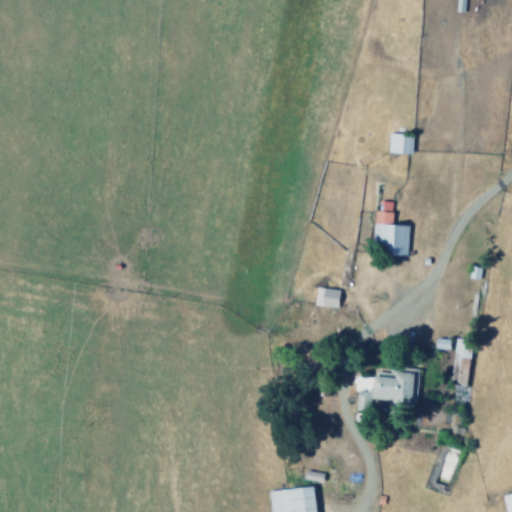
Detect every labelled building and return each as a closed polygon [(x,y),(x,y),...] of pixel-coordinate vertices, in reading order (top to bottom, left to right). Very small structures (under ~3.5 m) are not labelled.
[(410,154),(411,135),(386,134),(386,153),(410,154)] [(406,226),(389,225),(390,201),(375,201),(374,225),(379,225),(379,255),(405,256),(406,226)] [(337,288),(314,287),(313,306),(336,307),(337,288)] [(452,377),(466,378),(467,339),(453,338),(452,377)] [(355,375),(354,403),(414,405),(415,371),(392,370),(392,377),(355,375)] [(313,511),(310,485),(266,490),(268,511),(313,511)] [(503,511),(511,511),(511,492),(500,495),(503,511)]
